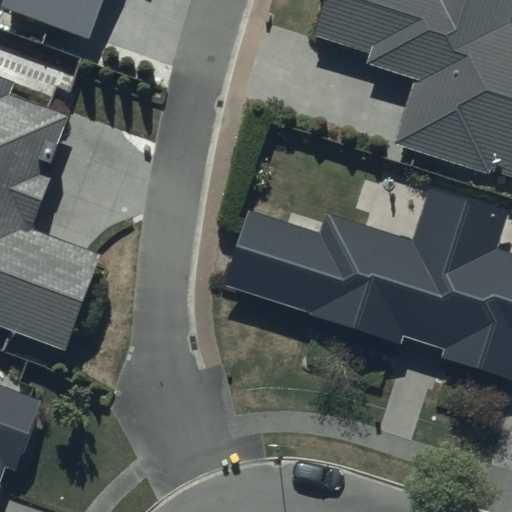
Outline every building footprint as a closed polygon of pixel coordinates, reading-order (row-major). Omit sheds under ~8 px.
[(9,0),(2,21),(91,54),(111,0),(9,0)] [(414,93),(395,157),(511,192),(511,37),(509,37),(511,27),(511,0),(331,0),(316,51),(372,68),(368,79),(414,93)] [(0,339),(67,365),(102,269),(34,244),(64,163),(58,161),(69,131),(13,110),(17,98),(0,91),(0,339)] [(250,222),(226,301),(314,328),(312,334),(403,362),(406,352),(443,364),(440,374),(511,395),(511,266),(498,262),(509,226),(431,202),(417,251),(331,225),(325,245),(250,222)] [(0,504),(1,503),(0,502),(0,489),(14,451),(31,458),(46,417),(0,400),(0,504)]
